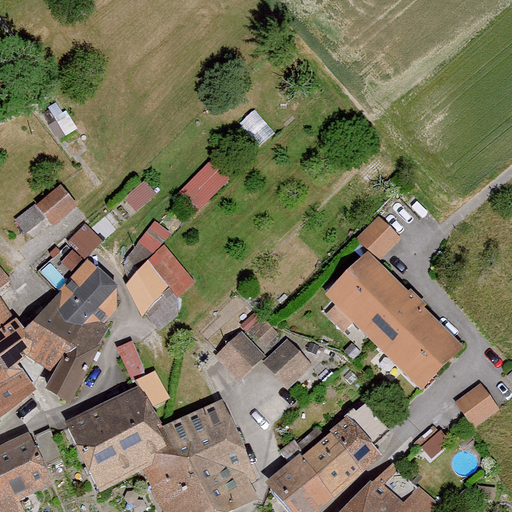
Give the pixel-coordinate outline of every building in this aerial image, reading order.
[(197,215),(232,181),(214,162),(178,196),(197,215)] [(130,199),(143,206),(153,187),(140,180),(130,199)] [(55,228),(80,208),(63,187),(38,207),(55,228)] [(423,388),(466,343),(381,262),(403,243),(380,217),(353,241),(366,256),(327,297),(423,388)] [(48,260),(64,278),(106,240),(90,222),(48,260)] [(195,283),(165,246),(123,280),(153,317),(195,283)] [(39,346),(31,359),(55,372),(47,389),(71,404),(101,344),(93,333),(119,312),(119,286),(88,261),(28,330),(39,346)] [(0,386),(22,373),(22,368),(0,362),(0,335),(1,328),(16,318),(0,296),(0,288),(11,281),(0,267),(0,386)] [(0,362),(22,368),(31,359),(39,346),(28,330),(16,318),(1,328),(0,335),(0,362)] [(245,329),(215,357),(238,383),(268,355),(245,329)] [(151,375),(134,339),(118,346),(135,382),(151,375)] [(288,387),(312,364),(288,339),(264,363),(288,387)] [(0,386),(0,423),(0,424),(38,391),(22,373),(0,386)] [(102,494),(145,472),(167,427),(145,381),(65,423),(102,494)] [(502,410),(482,382),(455,402),(475,430),(502,410)] [(167,427),(145,472),(163,511),(236,511),(259,499),(248,480),(258,476),(227,401),(207,409),(205,406),(167,427)] [(338,499),(386,455),(347,414),(303,455),(338,499)] [(0,511),(25,511),(20,503),(57,484),(31,433),(0,449),(0,511)] [(288,511),(321,511),(338,499),(303,455),(265,485),(288,511)] [(390,511),(440,511),(444,507),(419,486),(402,506),(372,479),(342,511),(383,511),(387,509),(390,511)]
